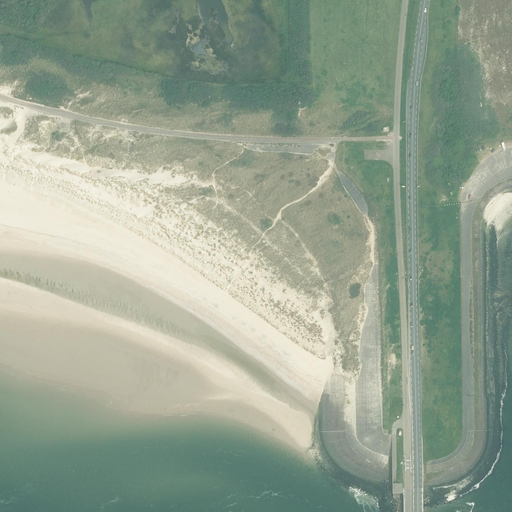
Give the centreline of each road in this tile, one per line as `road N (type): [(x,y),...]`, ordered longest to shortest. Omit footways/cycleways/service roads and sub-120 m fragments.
road 1 (primary): [(417,511),(412,108),(424,0)]
road 2 (unclassified): [(408,511),(396,156),(405,0)]
